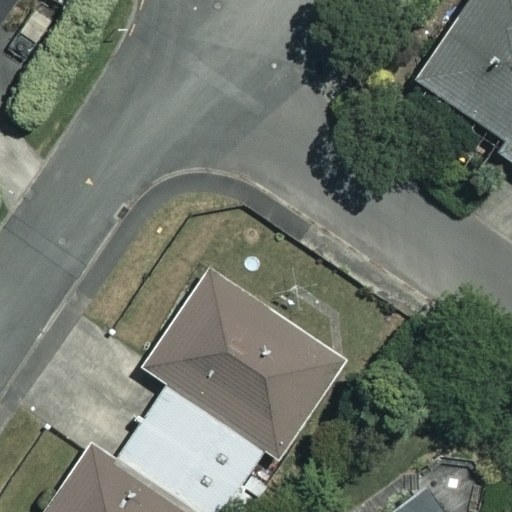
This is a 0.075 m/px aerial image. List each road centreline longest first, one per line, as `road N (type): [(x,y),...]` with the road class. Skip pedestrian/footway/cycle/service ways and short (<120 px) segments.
road 1 (residential): [(511,300),(175,69)]
road 2 (residential): [(175,69),(0,326)]
